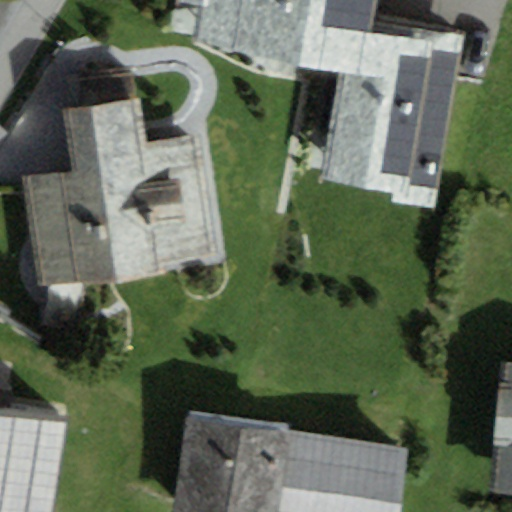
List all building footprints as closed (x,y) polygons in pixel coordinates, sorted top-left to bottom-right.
[(371,0),(178,0),(178,2),(203,7),(195,50),(339,75),(358,78),(368,19),(371,0)] [(434,199),(453,95),(463,36),(368,19),(358,78),(339,75),(320,180),(339,183),(392,192),(391,201),(432,209),(434,199)] [(69,156),(73,176),(22,184),(39,288),(211,261),(194,157),(191,137),(144,144),(137,101),(63,113),(69,156)] [(511,501),(511,363),(504,363),(494,500),(511,501)] [(0,511),(52,511),(65,423),(0,413),(0,511)] [(276,511),(285,436),(286,428),(189,417),(178,511),(276,511)] [(399,511),(408,452),(285,436),(276,511),(399,511)]
